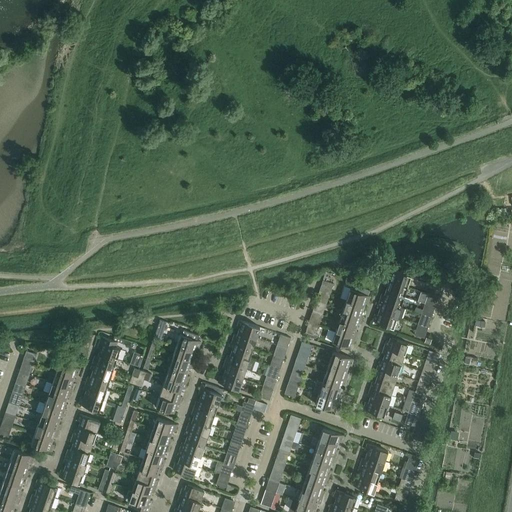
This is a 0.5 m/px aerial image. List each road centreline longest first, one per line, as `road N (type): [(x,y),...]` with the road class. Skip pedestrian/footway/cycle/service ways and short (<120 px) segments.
road 1 (track): [(250,268),(381,228),(511,163)]
road 2 (track): [(0,314),(204,278)]
road 3 (residential): [(414,449),(448,343),(434,333),(447,287)]
road 4 (residential): [(414,449),(277,402)]
road 5 (residential): [(277,402),(314,285)]
